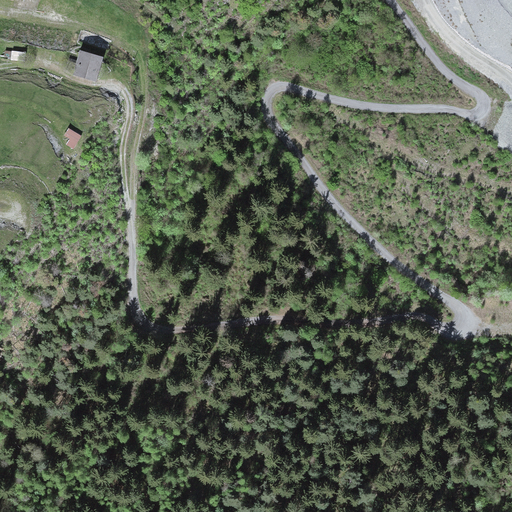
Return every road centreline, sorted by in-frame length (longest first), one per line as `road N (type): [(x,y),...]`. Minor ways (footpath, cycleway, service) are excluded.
road 1 (track): [(135,216),(151,309),(188,324),(264,320),(447,334),(463,323),(453,306),(414,288),(340,219),(265,113),(273,91),(367,111),(474,116),(487,109),(390,0)]
road 2 (track): [(135,216),(125,195),(126,95),(114,83),(46,65),(0,68)]
road 3 (track): [(87,0),(128,32),(146,61),(135,216)]
